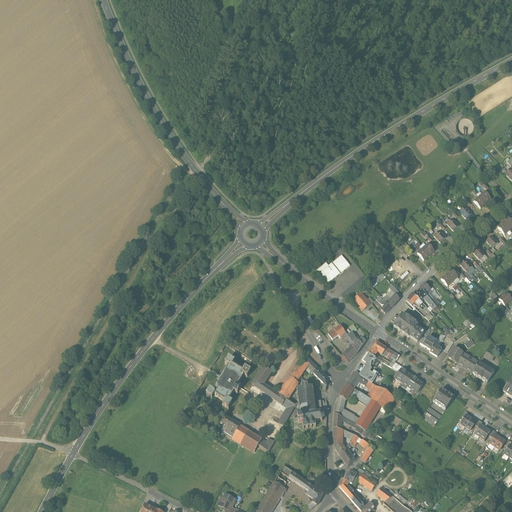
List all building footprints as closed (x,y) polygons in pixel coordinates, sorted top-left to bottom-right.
[(479,198),(485,204),(490,200),(484,193),(479,198)] [(479,198),(473,203),(480,210),(485,204),(479,198)] [(471,215),(465,208),(459,213),(466,220),(471,215)] [(511,224),(508,219),(503,224),(509,231),(511,228),(511,224)] [(452,220),(446,225),(453,232),(458,227),(452,220)] [(504,236),(509,231),(503,224),(497,229),(504,236)] [(439,232),(434,237),(440,244),(445,239),(439,232)] [(491,237),(486,242),(492,249),(498,244),(491,237)] [(423,249),(429,257),(434,252),(427,245),(423,249)] [(423,249),(417,255),(423,262),(429,257),(423,249)] [(485,256),(478,249),(473,254),(479,261),(485,256)] [(350,266),(341,256),(331,264),(340,275),(350,266)] [(466,261),(460,266),(467,273),(472,268),(466,261)] [(326,263),(317,271),(320,274),(328,267),(326,263)] [(340,275),(331,264),(328,267),(320,274),(328,284),(340,275)] [(452,271),(446,276),(453,283),(458,278),(452,271)] [(379,281),(385,277),(381,272),(376,277),(379,281)] [(447,288),(453,283),(446,276),(441,281),(447,288)] [(376,277),(367,284),(371,288),(379,281),(376,277)] [(430,290),(425,284),(420,288),(421,290),(425,294),(430,290)] [(395,295),(398,292),(392,286),(389,289),(395,295)] [(432,288),(430,290),(425,294),(426,296),(433,304),(436,307),(439,304),(436,300),(439,297),(432,288)] [(421,290),(414,296),(418,300),(420,302),(424,299),(426,296),(425,294),(421,290)] [(371,304),(361,293),(352,300),(362,312),(371,304)] [(502,295),(497,299),(504,306),(511,300),(506,293),(502,296),(502,295)] [(412,294),(406,301),(408,302),(412,306),(414,303),(418,300),(414,296),(412,294)] [(391,300),(387,304),(391,308),(399,299),(395,295),(391,300)] [(385,303),(387,304),(391,300),(386,296),(382,300),(383,301),(385,303)] [(433,304),(426,296),(424,299),(424,300),(430,307),(433,304)] [(420,302),(418,300),(414,303),(422,311),(424,310),(426,307),(423,305),(420,302)] [(385,303),(382,306),(383,307),(380,310),(385,314),(391,308),(387,304),(385,303)] [(430,307),(428,309),(429,311),(431,312),(436,307),(433,304),(430,307)] [(428,314),(424,318),(428,322),(433,317),(429,314),(429,313),(428,314)] [(418,326),(408,320),(409,319),(405,316),(405,317),(404,316),(401,315),(393,326),(410,338),(417,327),(418,326)] [(346,335),(347,337),(351,334),(355,331),(351,324),(342,330),(346,335)] [(342,330),(340,326),(334,330),(338,337),(340,339),(346,335),(342,330)] [(424,332),(417,327),(410,338),(417,343),(423,335),(424,332)] [(338,337),(334,330),(328,335),(332,341),(338,337)] [(356,340),(351,334),(347,337),(349,339),(352,343),(356,340)] [(352,343),(349,339),(344,342),(348,349),(353,345),(352,343)] [(429,340),(427,339),(424,342),(422,341),(420,345),(430,352),(434,346),(435,344),(429,340)] [(356,340),(352,343),(353,345),(354,346),(352,348),(357,354),(357,353),(362,346),(358,343),(357,342),(356,340)] [(470,341),(464,345),(468,350),(474,345),(470,341)] [(384,347),(376,342),(374,346),(381,351),(384,347)] [(453,344),(450,342),(444,352),(447,354),(453,344)] [(348,349),(342,356),(344,358),(348,363),(357,354),(352,348),(354,346),(353,345),(348,349)] [(381,351),(374,346),(368,354),(374,358),(377,353),(382,356),(382,355),(386,349),(384,347),(381,351)] [(441,350),(434,346),(430,352),(429,354),(437,358),(441,350)] [(301,360),(304,356),(297,352),(291,347),(288,352),(294,356),(301,360)] [(463,355),(454,349),(448,359),(452,361),(452,360),(457,363),(463,355)] [(399,357),(390,351),(388,354),(386,358),(388,359),(389,357),(393,359),(397,361),(399,357)] [(367,382),(371,384),(378,374),(373,371),(372,373),(370,372),(371,370),(370,369),(371,367),(375,369),(380,362),(368,354),(363,363),(365,365),(358,376),(367,382)] [(470,359),(463,354),(463,355),(457,363),(457,364),(458,366),(459,368),(462,368),(464,369),(470,359)] [(301,360),(289,378),(297,383),(305,371),(305,370),(307,368),(311,363),(304,356),(301,360)] [(231,366),(216,391),(213,389),(209,395),(214,398),(217,395),(227,401),(225,405),(231,408),(234,402),(231,400),(236,391),(239,393),(242,389),(243,387),(240,386),(246,375),(251,378),(254,371),(248,368),(246,372),(235,366),(237,361),(232,358),(228,364),(231,366)] [(470,359),(464,369),(467,371),(467,373),(470,373),(472,374),(478,364),(470,359)] [(311,363),(307,368),(313,374),(318,370),(311,363)] [(403,369),(395,363),(392,369),(399,373),(401,370),(402,370),(403,369)] [(493,373),(478,364),(472,374),(487,384),(493,373)] [(253,387),(265,395),(269,389),(266,386),(275,373),(266,368),(253,387)] [(327,379),(318,370),(313,374),(326,387),(327,379)] [(402,370),(401,370),(399,373),(395,380),(401,384),(408,374),(402,370)] [(358,376),(354,373),(346,385),(353,390),(357,384),(358,385),(359,383),(364,386),(367,382),(358,376)] [(413,379),(408,374),(401,384),(416,394),(423,385),(416,380),(417,380),(414,378),(413,379)] [(289,378),(278,394),(287,401),(298,384),(297,383),(289,378)] [(511,382),(510,381),(502,393),(511,399),(511,382)] [(312,388),(307,388),(307,385),(301,386),(301,389),(297,390),(297,392),(296,392),(297,397),(298,397),(298,400),(297,400),(298,405),(294,405),(296,407),(295,409),(297,409),(299,409),(299,412),(299,413),(300,416),(297,416),(297,418),(294,418),(295,423),(298,422),(298,424),(302,423),(303,430),(304,430),(304,428),(307,428),(307,429),(308,429),(308,428),(311,427),(311,429),(311,428),(311,427),(315,427),(315,428),(315,422),(317,422),(317,423),(318,423),(318,421),(321,421),(322,422),(322,421),(323,418),(324,419),(325,418),(323,418),(323,415),(324,414),(323,414),(321,413),(321,411),(320,402),(315,403),(314,402),(313,399),(314,399),(314,398),(313,398),(313,395),(314,395),(313,394),(312,391),(313,391),(313,390),(312,390),(312,388)] [(353,390),(346,385),(339,397),(345,401),(346,401),(352,392),(353,390)] [(377,388),(372,385),(369,389),(371,390),(376,393),(378,389),(377,388)] [(377,388),(378,389),(376,393),(371,401),(380,407),(387,411),(395,399),(386,393),(378,388),(377,388)] [(371,390),(366,398),(371,401),(376,393),(371,390)] [(441,390),(432,403),(445,411),(453,398),(441,390)] [(278,394),(273,391),(269,397),(283,407),(287,401),(278,394)] [(364,397),(359,393),(357,396),(355,399),(361,403),(364,397)] [(345,401),(339,397),(335,415),(341,418),(342,412),(345,401)] [(366,398),(364,397),(361,403),(368,407),(371,401),(366,398)] [(296,407),(287,401),(283,407),(287,409),(292,413),(296,407)] [(359,421),(356,426),(363,431),(365,432),(380,407),(371,401),(368,407),(359,421)] [(292,413),(287,409),(278,424),(284,427),(292,413)] [(441,417),(428,409),(425,413),(437,422),(441,417)] [(359,421),(342,412),(341,418),(342,418),(352,424),(356,426),(359,421)] [(437,422),(425,413),(422,418),(434,426),(437,422)] [(335,415),(334,414),(333,428),(341,431),(341,426),(342,418),(341,418),(335,415)] [(240,426),(224,416),(220,424),(222,425),(223,424),(225,425),(223,428),(225,429),(224,432),(233,437),(240,426)] [(466,416),(464,419),(460,425),(465,428),(471,419),(466,416)] [(352,424),(342,418),(341,426),(349,429),(350,427),(352,424)] [(475,422),(471,419),(465,428),(470,431),(474,425),(475,423),(475,422)] [(356,426),(352,424),(350,427),(356,430),(355,431),(360,434),(363,431),(356,426)] [(262,440),(240,426),(233,437),(232,439),(254,453),(258,446),(262,440)] [(481,426),(480,426),(479,429),(475,435),(479,438),(485,429),(481,426)] [(341,431),(333,428),(333,438),(341,440),(342,431),(341,431)] [(490,432),(485,429),(479,438),(484,442),(488,436),(489,435),(490,432)] [(359,439),(355,436),(350,444),(352,446),(353,447),(359,439)] [(495,436),(493,439),(489,445),(494,448),(500,439),(495,436)] [(341,440),(333,438),(335,449),(341,444),(341,440)] [(266,442),(262,440),(258,446),(269,453),(274,443),(269,439),(266,442)] [(504,442),(500,439),(494,448),(499,451),(501,448),(503,445),(505,442),(504,442)] [(363,442),(362,441),(359,445),(367,450),(369,446),(363,442)] [(341,444),(335,449),(339,457),(344,453),(346,452),(344,448),(342,445),(341,444)] [(374,450),(369,446),(367,450),(364,454),(369,457),(374,450)] [(508,448),(506,451),(506,450),(506,451),(503,455),(508,458),(511,452),(511,447),(511,448),(510,446),(509,446),(508,448)] [(346,452),(339,457),(347,469),(349,467),(354,462),(355,461),(353,458),(354,456),(354,455),(352,452),(350,449),(346,452)] [(369,457),(364,454),(361,458),(359,456),(357,458),(360,460),(364,463),(369,457)] [(356,464),(354,462),(349,467),(356,470),(364,463),(360,460),(356,464)] [(312,487),(284,467),(280,473),(289,479),(307,492),(308,492),(312,487)] [(280,473),(261,505),(256,511),(268,511),(289,479),(280,473)] [(362,475),(360,478),(356,476),(354,479),(351,485),(354,487),(357,483),(359,485),(359,484),(372,492),(376,485),(362,475)] [(351,479),(347,476),(344,480),(349,483),(351,485),(354,479),(352,478),(351,479)] [(349,483),(344,480),(339,487),(352,501),(356,497),(354,495),(352,494),(354,493),(349,487),(348,488),(346,487),(349,483)] [(388,494),(376,485),(372,492),(385,503),(393,498),(388,494)] [(323,494),(312,487),(308,492),(307,492),(305,494),(314,500),(312,502),(317,505),(323,494)] [(362,499),(357,493),(354,495),(356,497),(359,501),(362,499)] [(395,495),(393,498),(403,506),(407,503),(396,494),(395,495)] [(236,501),(225,495),(221,503),(219,502),(217,506),(227,510),(228,509),(231,511),(232,510),(233,508),(232,508),(236,501)] [(359,501),(356,497),(352,501),(360,511),(364,507),(359,501)] [(410,511),(408,510),(403,506),(393,498),(385,503),(383,504),(391,511),(410,511)] [(369,503),(361,511),(372,511),(373,511),(372,510),(374,508),(371,505),(369,503)]
